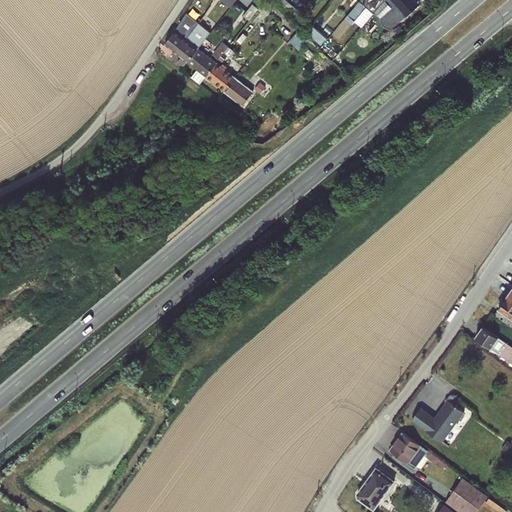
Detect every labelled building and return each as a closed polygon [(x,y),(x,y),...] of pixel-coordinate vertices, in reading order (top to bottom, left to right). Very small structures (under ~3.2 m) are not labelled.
[(360,0),(349,14),(356,20),(367,7),(365,5),(368,1),(371,3),(373,0),(360,0)] [(414,0),(392,0),(404,13),(416,2),(414,0)] [(245,16),(251,20),(260,9),(254,5),(245,16)] [(384,26),(391,34),(400,25),(393,17),(384,26)] [(184,21),(176,31),(167,44),(183,57),(193,44),(191,42),(184,37),(192,27),(184,21)] [(327,39),(313,27),(307,33),(321,46),(327,39)] [(308,41),(297,32),(289,43),(300,52),(308,41)] [(216,56),(220,59),(229,48),(223,43),(218,49),(220,51),(216,56)] [(189,62),(199,49),(193,44),(183,57),(179,62),(185,67),(189,62)] [(236,52),(229,47),(229,48),(220,59),(224,62),(228,57),(231,59),(236,52)] [(199,49),(189,62),(198,69),(194,75),(202,82),(207,76),(217,63),(199,49)] [(217,63),(207,76),(225,91),(234,81),(236,78),(217,63)] [(234,81),(225,91),(244,106),(254,93),(236,78),(234,81)] [(267,86),(258,79),(254,85),(258,88),(257,90),(261,94),(267,86)] [(250,106),(246,111),(263,125),(267,120),(258,114),(255,112),(256,111),(250,106)] [(511,281),(494,304),(511,319),(511,281)] [(445,440),(465,409),(447,398),(437,415),(420,404),(411,419),(445,440)] [(430,457),(426,454),(431,445),(400,429),(389,451),(424,468),(430,457)] [(374,508),(395,478),(376,465),(354,494),(374,508)] [(464,474),(446,499),(463,511),(475,511),(490,494),(464,474)] [(460,511),(443,501),(436,511),(460,511)]
